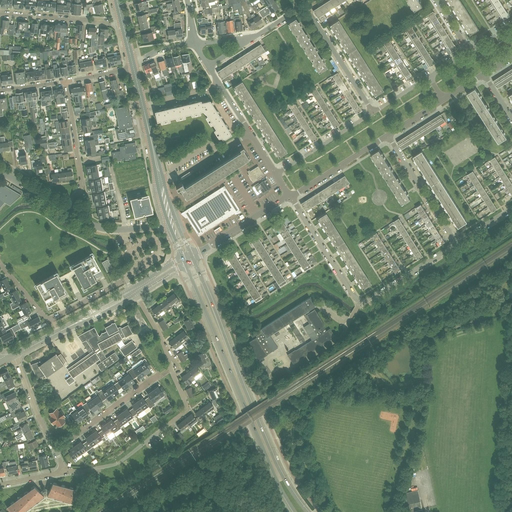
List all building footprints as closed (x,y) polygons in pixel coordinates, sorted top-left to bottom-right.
[(72,9),(71,14),(81,15),(81,5),(79,4),(79,0),(74,0),(75,4),(72,4),(72,9)] [(209,8),(211,8),(218,7),(219,7),(219,6),(218,5),(218,3),(209,5),(208,3),(215,1),(214,0),(206,0),(201,1),(202,4),(200,4),(201,7),(202,7),(208,6),(208,9),(209,8)] [(324,4),(329,11),(332,16),(333,14),(331,10),(334,8),(329,0),(324,4)] [(336,0),(329,0),(334,8),(337,12),(339,11),(336,6),(340,4),(336,0)] [(418,0),(407,0),(415,11),(423,6),(418,0)] [(498,0),(492,4),(489,6),(490,8),(493,6),(495,9),(502,5),(498,0)] [(150,10),(149,10),(148,3),(146,3),(146,1),(141,2),(135,4),(136,11),(143,9),(143,8),(144,7),(145,11),(148,10),(150,10)] [(243,2),(240,2),(241,8),(242,9),(242,14),(247,13),(249,13),(248,7),(246,1),(243,2)] [(461,1),(452,7),(461,21),(470,15),(461,1)] [(240,15),(242,14),(242,9),(241,8),(240,2),(237,3),(234,3),(232,4),(233,7),(233,10),(238,9),(240,15)] [(267,6),(258,12),(262,18),(269,14),(272,12),(278,8),(274,2),(267,6)] [(102,4),(97,5),(96,5),(96,3),(88,5),(84,5),(84,10),(88,10),(88,8),(94,7),(96,13),(104,12),(104,11),(103,6),(102,7),(102,4)] [(324,4),(318,7),(323,15),(326,19),(328,18),(325,13),(329,11),(324,4)] [(495,9),(492,11),(493,13),(497,11),(499,15),(506,10),(502,5),(495,9)] [(318,7),(313,11),(320,23),(322,21),(320,17),(323,15),(318,7)] [(506,10),(499,15),(496,17),(497,18),(500,16),(502,20),(509,16),(506,10)] [(433,11),(423,18),(424,19),(427,17),(430,21),(437,17),(433,11)] [(148,14),(138,16),(139,23),(146,21),(145,17),(148,16),(148,14)] [(258,16),(255,18),(254,15),(251,17),(257,25),(262,22),(258,16)] [(470,15),(461,21),(470,35),(479,29),(470,15)] [(242,30),(241,21),(239,22),(238,16),(234,16),(236,31),(242,30)] [(257,25),(251,17),(249,18),(248,18),(250,21),(248,23),(251,29),(257,25)] [(429,22),(427,23),(428,25),(431,23),(433,26),(430,29),(440,22),(437,17),(430,21),(429,22)] [(295,18),(287,23),(295,36),(303,31),(295,18)] [(9,21),(2,20),(2,28),(1,27),(0,34),(3,34),(4,28),(9,28),(8,35),(14,35),(14,25),(9,25),(9,21)] [(338,20),(329,25),(338,40),(347,34),(338,20)] [(146,21),(139,23),(141,29),(148,28),(146,21)] [(27,30),(28,27),(28,22),(23,22),(22,30),(25,30),(24,36),(30,37),(31,31),(27,30)] [(440,22),(430,29),(431,30),(434,28),(437,32),(435,33),(444,28),(440,22)] [(46,33),(47,30),(47,25),(46,25),(46,24),(44,24),(44,25),(41,24),(40,29),(39,29),(38,41),(41,41),(41,33),(46,33)] [(82,39),(83,30),(83,25),(77,25),(77,28),(74,28),(73,32),(76,33),(79,33),(78,39),(82,39)] [(174,27),(175,30),(175,37),(182,36),(181,26),(174,27)] [(411,26),(401,32),(402,33),(405,31),(408,35),(415,31),(411,26)] [(89,28),(88,34),(92,34),(91,41),(91,47),(94,46),(97,46),(98,37),(98,35),(96,34),(96,28),(89,28)] [(435,33),(434,34),(435,36),(438,33),(440,37),(437,39),(447,33),(444,28),(435,33)] [(98,37),(97,46),(100,45),(102,45),(104,45),(104,37),(107,37),(109,37),(109,33),(108,33),(108,29),(101,29),(100,38),(98,37)] [(154,39),(152,34),(155,33),(154,30),(151,31),(150,31),(151,33),(147,33),(142,35),(144,41),(154,39)] [(303,31),(295,36),(303,48),(311,43),(303,31)] [(408,35),(405,37),(406,39),(409,37),(411,41),(418,36),(415,31),(408,35)] [(447,33),(437,39),(438,41),(441,39),(444,43),(440,45),(450,38),(447,33)] [(347,34),(338,40),(347,54),(356,48),(347,34)] [(411,41),(408,43),(409,44),(412,42),(415,46),(421,42),(418,36),(411,41)] [(450,38),(440,45),(442,47),(445,45),(447,48),(444,50),(441,52),(454,44),(450,38)] [(382,44),(379,46),(380,47),(383,45),(386,49),(392,45),(389,40),(382,44)] [(415,46),(411,48),(413,50),(416,48),(418,51),(415,53),(425,47),(421,42),(415,46)] [(311,43),(303,48),(311,60),(319,55),(311,43)] [(260,44),(255,48),(260,55),(265,52),(260,44)] [(454,44),(441,52),(443,54),(447,52),(448,55),(457,49),(454,44)] [(386,49),(383,51),(384,53),(387,51),(389,55),(396,50),(392,45),(386,49)] [(12,54),(21,53),(21,46),(13,46),(12,54)] [(92,52),(91,47),(89,47),(90,57),(88,57),(88,58),(85,59),(86,62),(87,70),(88,69),(88,70),(89,71),(91,70),(92,69),(93,68),(92,61),(91,57),(93,56),(92,52)] [(425,47),(415,53),(416,55),(419,53),(421,57),(418,59),(428,52),(425,47)] [(255,48),(250,51),(254,59),(260,55),(255,48)] [(356,48),(347,54),(356,68),(365,62),(356,48)] [(389,55),(386,57),(387,58),(390,56),(393,60),(399,56),(396,50),(389,55)] [(250,51),(244,55),(249,62),(254,59),(250,51)] [(116,64),(114,56),(113,52),(107,54),(109,63),(110,63),(111,65),(116,64)] [(428,52),(418,59),(419,60),(422,58),(425,62),(422,64),(432,58),(428,52)] [(244,55),(239,58),(243,66),(249,62),(244,55)] [(319,55),(311,60),(319,73),(327,67),(319,55)] [(179,56),(173,57),(175,65),(178,65),(180,72),(181,72),(182,77),(186,76),(184,70),(183,70),(181,64),(182,64),(181,60),(180,60),(179,56)] [(393,60),(390,62),(391,64),(394,62),(396,65),(403,61),(399,56),(393,60)] [(68,59),(67,62),(68,66),(69,66),(70,73),(72,73),(72,74),(75,73),(76,72),(75,65),(78,65),(77,60),(74,60),(74,62),(71,62),(71,57),(68,57),(68,59)] [(174,65),(173,62),(172,57),(166,59),(167,67),(170,66),(172,72),(173,72),(176,71),(174,66),(173,67),(173,65),(174,65)] [(239,58),(233,62),(238,69),(243,66),(239,58)] [(432,58),(422,64),(423,65),(426,63),(428,68),(435,63),(432,58)] [(166,68),(166,65),(164,60),(158,62),(159,67),(160,70),(162,69),(164,76),(169,75),(168,74),(167,68),(166,68)] [(61,76),(60,71),(59,68),(57,68),(56,61),(52,61),(53,69),(54,69),(55,77),(57,76),(57,77),(57,78),(60,77),(60,76),(61,76)] [(154,61),(149,63),(154,75),(159,73),(157,69),(158,68),(154,61)] [(406,66),(403,61),(396,65),(393,67),(394,69),(397,67),(399,71),(406,66)] [(233,62),(228,65),(232,73),(238,69),(233,62)] [(365,62),(356,68),(365,82),(374,76),(365,62)] [(53,77),(52,68),(49,69),(48,63),(45,64),(45,70),(46,69),(47,78),(49,77),(49,78),(50,79),(53,78),(53,77)] [(149,63),(143,66),(148,78),(151,77),(149,72),(152,71),(154,75),(149,63)] [(228,65),(222,69),(227,76),(232,73),(228,65)] [(33,80),(33,75),(32,72),(29,72),(29,66),(25,67),(26,73),(27,73),(28,80),(31,80),(33,80)] [(397,74),(400,72),(403,76),(410,72),(406,66),(399,71),(396,73),(397,74)] [(222,69),(217,72),(221,79),(227,76),(222,69)] [(26,82),(25,77),(25,72),(14,73),(16,84),(26,82)] [(403,76),(400,78),(401,80),(404,78),(406,82),(413,77),(410,72),(403,76)] [(337,73),(332,76),(335,82),(341,78),(337,73)] [(504,74),(498,77),(503,85),(509,81),(504,74)] [(374,76),(365,82),(374,96),(383,91),(374,76)] [(498,77),(493,81),(498,88),(503,85),(498,77)] [(341,78),(335,82),(339,87),(344,84),(341,78)] [(124,96),(122,90),(119,91),(116,80),(110,81),(112,89),(115,88),(118,98),(124,96)] [(101,82),(99,82),(103,96),(104,100),(107,99),(106,95),(105,94),(108,93),(104,81),(103,81),(102,81),(101,82)] [(242,81),(233,87),(242,101),(251,96),(242,81)] [(164,85),(165,90),(167,95),(174,93),(172,88),(171,83),(164,85)] [(344,84),(339,87),(342,92),(347,89),(344,84)] [(75,103),(79,102),(77,87),(71,88),(72,96),(74,96),(75,103)] [(315,87),(310,90),(313,96),(318,92),(315,87)] [(475,88),(467,94),(475,106),(483,101),(475,88)] [(64,95),(65,95),(65,90),(64,91),(63,89),(62,89),(59,89),(61,103),(67,102),(66,98),(64,98),(64,96),(64,95)] [(347,89),(342,92),(346,98),(351,94),(347,89)] [(34,109),(33,107),(31,92),(25,92),(26,101),(29,101),(32,122),(35,122),(34,109)] [(318,92),(313,96),(317,101),(322,98),(318,92)] [(16,96),(12,97),(12,98),(12,99),(12,100),(12,101),(13,101),(13,102),(13,103),(18,102),(19,107),(18,107),(18,110),(19,110),(21,110),(22,116),(27,115),(26,109),(25,109),(22,93),(16,94),(16,96)] [(351,94),(346,98),(349,103),(354,100),(351,94)] [(251,96),(242,101),(251,115),(260,110),(251,96)] [(322,98),(317,101),(320,106),(325,103),(322,98)] [(219,112),(218,113),(210,100),(202,102),(201,101),(195,102),(194,101),(192,102),(192,103),(179,106),(179,105),(176,106),(177,106),(164,109),(164,108),(161,109),(161,110),(155,112),(157,122),(204,111),(220,136),(223,140),(231,134),(228,129),(229,128),(227,126),(226,126),(219,115),(220,115),(219,112)] [(354,100),(349,103),(352,108),(358,105),(354,100)] [(293,101),(288,104),(291,110),(296,106),(293,101)] [(483,101),(475,106),(483,118),(491,113),(483,101)] [(325,103),(320,106),(323,112),(329,108),(325,103)] [(358,105),(352,108),(356,114),(361,110),(358,105)] [(133,126),(129,106),(115,109),(119,129),(133,126)] [(296,106),(291,110),(295,115),(300,112),(296,106)] [(325,114),(327,117),(332,114),(329,108),(323,112),(319,114),(320,116),(321,117),(325,114)] [(260,110),(251,115),(260,129),(269,124),(260,110)] [(300,112),(295,115),(298,120),(303,117),(300,112)] [(491,113),(483,118),(491,131),(499,125),(491,113)] [(332,114),(327,117),(330,122),(336,119),(332,114)] [(441,114),(435,118),(440,125),(445,122),(441,114)] [(303,117),(298,120),(301,126),(307,122),(303,117)] [(435,118),(430,121),(434,129),(440,125),(435,118)] [(336,119),(330,122),(334,128),(339,125),(336,119)] [(430,121),(424,125),(429,132),(434,129),(430,121)] [(307,122),(301,126),(305,131),(310,128),(307,122)] [(91,128),(96,127),(96,124),(83,126),(84,132),(91,131),(91,128)] [(269,124),(260,129),(269,143),(278,138),(269,124)] [(424,125),(419,128),(423,136),(429,132),(424,125)] [(499,125),(491,131),(499,143),(507,138),(499,125)] [(119,129),(116,129),(118,140),(135,136),(133,126),(119,129)] [(310,128),(305,131),(308,136),(313,133),(310,128)] [(419,128),(413,132),(418,139),(423,136),(419,128)] [(413,132),(408,135),(412,143),(418,139),(413,132)] [(313,133),(308,136),(312,142),(317,139),(313,133)] [(408,135),(402,139),(407,146),(412,143),(408,135)] [(1,137),(3,151),(10,150),(8,142),(5,142),(4,137),(1,137)] [(24,140),(28,142),(32,145),(33,145),(32,142),(31,137),(27,137),(27,139),(24,139),(24,140)] [(278,138),(269,143),(278,157),(287,152),(278,138)] [(402,139),(397,142),(402,150),(407,146),(402,139)] [(125,146),(119,147),(120,151),(112,152),(113,158),(117,157),(117,161),(123,160),(123,158),(125,158),(125,160),(136,158),(135,152),(136,152),(135,149),(136,149),(135,142),(125,144),(125,146)] [(243,150),(244,149),(243,147),(239,149),(241,151),(188,185),(187,184),(184,186),(182,183),(176,187),(178,190),(181,194),(183,194),(186,198),(249,158),(243,150)] [(18,149),(15,150),(16,159),(19,159),(20,165),(21,165),(21,164),(27,163),(27,164),(25,152),(19,153),(18,149)] [(379,150),(371,155),(379,167),(387,162),(379,150)] [(422,151),(413,157),(422,171),(431,166),(422,151)] [(41,162),(35,163),(34,161),(31,161),(32,169),(36,168),(36,175),(43,174),(42,162),(46,161),(45,156),(40,157),(41,162)] [(495,157),(490,160),(493,166),(498,162),(495,157)] [(387,162),(379,167),(387,180),(395,175),(387,162)] [(498,162),(493,166),(497,171),(502,168),(498,162)] [(86,167),(87,173),(99,171),(98,167),(100,166),(100,164),(86,167)] [(253,181),(263,175),(258,166),(248,172),(253,181)] [(431,166),(422,171),(431,185),(440,180),(431,166)] [(73,178),(72,171),(71,168),(68,169),(68,170),(65,171),(65,172),(66,179),(73,178)] [(502,168),(497,171),(500,177),(505,173),(502,168)] [(65,172),(61,173),(61,169),(57,169),(58,170),(59,180),(66,179),(65,172)] [(473,171),(468,175),(471,180),(476,176),(473,171)] [(505,173),(500,177),(503,182),(509,178),(505,173)] [(395,175),(387,180),(395,192),(403,187),(395,175)] [(344,176),(339,179),(344,187),(349,183),(344,176)] [(476,176),(471,180),(475,185),(480,182),(476,176)] [(511,183),(509,178),(503,182),(507,187),(511,184),(511,183)] [(261,195),(272,188),(266,179),(255,186),(261,195)] [(339,179),(333,183),(338,190),(344,187),(339,179)] [(440,180),(431,185),(440,200),(449,194),(440,180)] [(0,207),(4,202),(10,205),(21,195),(0,182),(0,207)] [(480,182),(475,185),(478,191),(483,187),(480,182)] [(333,183),(328,186),(333,194),(338,190),(333,183)] [(328,186),(322,190),(327,197),(333,194),(328,186)] [(403,187),(395,192),(403,204),(411,199),(403,187)] [(483,187),(478,191),(481,196),(487,193),(483,187)] [(184,213),(199,236),(232,214),(238,211),(224,188),(184,213)] [(322,190),(317,193),(322,201),(327,197),(322,190)] [(317,193),(312,197),(316,204),(322,201),(317,193)] [(487,193),(481,196),(485,201),(490,198),(487,193)] [(449,194),(440,200),(449,214),(458,208),(449,194)] [(151,211),(147,195),(141,197),(141,195),(137,196),(138,198),(137,198),(131,199),(135,215),(143,214),(144,213),(151,211)] [(312,197),(306,200),(311,208),(316,204),(312,197)] [(490,198),(485,201),(488,207),(493,203),(490,198)] [(306,200),(301,204),(305,211),(311,208),(306,200)] [(493,203),(488,207),(492,212),(497,209),(493,203)] [(421,204),(411,211),(412,213),(416,210),(417,212),(418,211),(419,213),(424,210),(421,204)] [(458,208),(449,214),(458,228),(467,222),(458,208)] [(424,210),(419,213),(422,218),(428,215),(424,210)] [(112,211),(110,211),(98,213),(99,219),(113,217),(112,211)] [(326,213),(317,218),(326,233),(335,227),(326,213)] [(428,215),(422,218),(426,223),(431,220),(428,215)] [(399,218),(394,222),(397,227),(402,224),(399,218)] [(431,220),(426,223),(429,229),(434,226),(431,220)] [(281,221),(275,225),(280,233),(287,229),(281,221)] [(402,224),(397,227),(400,232),(406,229),(402,224)] [(434,226),(429,229),(433,234),(438,231),(434,226)] [(335,227),(326,233),(335,247),(344,241),(335,227)] [(287,229),(280,233),(283,239),(290,234),(287,229)] [(406,229),(400,232),(404,238),(409,234),(406,229)] [(438,231),(433,234),(436,240),(441,236),(438,231)] [(377,232),(372,236),(375,241),(380,238),(377,232)] [(290,234),(283,239),(287,244),(294,240),(290,234)] [(409,234),(404,238),(407,243),(412,240),(409,234)] [(257,236),(250,240),(255,249),(262,244),(257,236)] [(441,236),(436,240),(440,245),(445,242),(441,236)] [(380,238),(375,241),(378,246),(384,243),(380,238)] [(294,240),(287,244),(290,249),(297,245),(294,240)] [(412,240),(407,243),(411,248),(416,245),(412,240)] [(344,241),(335,247),(344,261),(353,255),(344,241)] [(384,243),(378,246),(382,252),(387,248),(384,243)] [(262,244),(255,249),(259,254),(266,250),(262,244)] [(297,245),(290,249),(294,255),(301,251),(297,245)] [(416,245),(411,248),(414,254),(419,250),(416,245)] [(387,248),(382,252),(385,257),(390,254),(387,248)] [(266,250),(259,254),(262,260),(269,255),(266,250)] [(419,250),(414,254),(418,259),(423,256),(419,250)] [(301,251),(294,255),(297,260),(304,256),(301,251)] [(233,252),(226,256),(231,264),(238,260),(233,252)] [(390,254),(385,257),(389,262),(394,259),(390,254)] [(91,258),(90,255),(74,264),(75,266),(73,267),(74,270),(75,270),(77,275),(77,276),(82,285),(85,284),(86,286),(91,283),(91,282),(96,280),(96,279),(95,277),(93,274),(93,273),(96,272),(100,269),(96,261),(93,256),(91,258)] [(269,255),(262,260),(266,265),(273,261),(269,255)] [(353,255),(344,261),(353,275),(362,269),(353,255)] [(304,256),(297,260),(301,266),(308,261),(304,256)] [(111,265),(108,259),(102,262),(105,268),(111,265)] [(394,259),(389,262),(392,268),(397,265),(394,259)] [(238,260),(231,264),(234,270),(241,265),(238,260)] [(273,261),(266,265),(269,270),(276,266),(273,261)] [(308,261),(301,266),(304,271),(311,267),(308,261)] [(241,265),(234,270),(238,275),(245,271),(241,265)] [(397,265),(392,268),(396,274),(401,270),(397,265)] [(276,266),(269,270),(273,276),(280,272),(276,266)] [(362,269),(353,275),(362,289),(371,284),(362,269)] [(245,271),(238,275),(241,281),(248,276),(245,271)] [(280,272),(273,276),(276,281),(283,277),(280,272)] [(50,305),(56,302),(54,298),(59,296),(59,295),(65,291),(64,289),(65,288),(62,284),(62,283),(59,278),(58,275),(56,276),(55,274),(39,283),(40,285),(38,286),(47,304),(49,303),(50,305)] [(248,276),(241,281),(245,286),(252,282),(248,276)] [(283,277),(276,281),(280,287),(287,283),(283,277)] [(5,296),(10,293),(9,291),(11,289),(6,278),(0,281),(6,292),(3,294),(5,296)] [(252,282),(245,286),(248,292),(255,287),(252,282)] [(255,287),(248,292),(252,297),(259,293),(255,287)] [(12,310),(20,305),(19,303),(22,301),(16,291),(10,293),(5,296),(10,294),(16,304),(11,307),(12,310)] [(259,293),(252,297),(255,303),(262,298),(259,293)] [(174,294),(167,299),(171,305),(175,303),(176,304),(180,301),(174,294)] [(293,364),(335,337),(330,329),(326,331),(323,326),(325,325),(324,325),(314,310),(315,310),(314,309),(313,310),(312,308),(315,306),(309,298),(261,329),(251,335),(253,339),(247,343),(259,363),(264,360),(263,357),(277,348),(269,335),(303,314),(309,324),(304,327),(312,340),(296,351),(295,350),(287,355),(293,364)] [(167,299),(160,305),(163,309),(165,312),(172,306),(171,305),(167,299)] [(25,320),(30,317),(29,315),(32,313),(26,303),(20,305),(12,310),(20,306),(26,316),(23,318),(25,320)] [(154,307),(152,309),(153,310),(152,310),(156,315),(163,309),(160,305),(155,308),(154,307)] [(30,317),(25,320),(27,325),(30,324),(32,328),(33,327),(34,328),(35,329),(38,327),(38,326),(37,325),(41,323),(38,317),(32,320),(30,317)] [(191,321),(190,318),(184,321),(188,329),(194,327),(194,326),(197,325),(194,320),(191,321)] [(106,358),(103,353),(102,350),(122,339),(122,338),(125,337),(132,333),(128,325),(121,328),(119,327),(118,328),(115,322),(113,323),(112,323),(111,324),(105,328),(107,331),(103,333),(102,333),(100,336),(99,336),(94,327),(78,336),(90,353),(67,369),(72,376),(66,380),(67,382),(74,377),(100,359),(101,362),(97,365),(101,371),(119,358),(115,352),(106,358)] [(6,330),(0,333),(6,331),(7,333),(1,337),(4,342),(8,340),(9,341),(10,342),(13,341),(13,339),(12,338),(13,338),(11,334),(14,332),(11,327),(6,331),(6,330)] [(180,333),(176,337),(180,341),(182,344),(186,341),(188,343),(191,341),(187,335),(187,336),(184,331),(183,331),(182,330),(179,332),(180,333)] [(180,341),(176,337),(172,340),(171,338),(169,340),(170,342),(169,342),(173,347),(175,349),(182,344),(180,341)] [(120,349),(125,356),(137,348),(132,340),(120,349)] [(211,365),(209,360),(206,352),(197,356),(200,364),(203,363),(205,368),(211,365)] [(40,361),(31,365),(36,378),(44,374),(46,377),(67,362),(61,354),(58,356),(56,353),(41,363),(40,361)] [(138,366),(145,375),(147,373),(147,374),(150,372),(149,371),(150,371),(148,369),(151,367),(145,359),(142,360),(143,362),(138,366)] [(143,376),(145,375),(138,366),(133,369),(132,367),(129,369),(135,378),(138,376),(139,378),(140,378),(141,379),(143,377),(143,376)] [(196,366),(189,372),(193,377),(195,379),(195,380),(203,375),(202,374),(196,366)] [(133,380),(135,378),(129,369),(126,371),(128,373),(123,377),(129,386),(131,384),(132,385),(134,383),(134,382),(133,380)] [(5,381),(11,378),(7,371),(1,374),(2,374),(0,374),(0,378),(2,382),(5,381)] [(189,372),(182,377),(185,382),(183,383),(185,386),(188,384),(188,385),(195,379),(189,372)] [(118,381),(116,383),(120,389),(122,387),(124,389),(125,389),(125,390),(128,388),(127,387),(129,386),(123,377),(121,374),(116,378),(118,381)] [(99,375),(91,381),(93,384),(101,379),(99,375)] [(0,387),(7,384),(9,388),(14,385),(11,378),(5,381),(2,382),(0,383),(0,387)] [(203,387),(205,390),(207,389),(208,389),(213,387),(209,382),(203,387)] [(117,391),(120,389),(116,383),(113,385),(112,384),(107,388),(114,397),(116,395),(116,396),(119,394),(118,394),(119,393),(117,391)] [(153,390),(159,400),(164,396),(163,395),(166,393),(162,387),(159,389),(158,387),(157,387),(154,388),(154,389),(153,390)] [(221,396),(217,387),(209,391),(213,399),(221,396)] [(112,398),(114,397),(107,388),(102,391),(103,393),(100,394),(98,392),(104,400),(107,398),(108,400),(109,400),(110,401),(112,399),(112,398)] [(159,400),(153,390),(151,392),(150,391),(148,393),(148,394),(147,394),(149,397),(147,398),(153,407),(155,405),(153,402),(158,399),(159,400)] [(19,406),(21,405),(14,392),(5,397),(4,393),(0,394),(0,399),(3,399),(4,401),(5,401),(10,412),(14,410),(20,408),(19,406)] [(102,402),(104,400),(98,392),(96,394),(97,395),(92,399),(98,408),(100,406),(101,407),(103,405),(103,404),(102,402)] [(153,407),(147,398),(144,400),(142,398),(141,398),(138,399),(139,400),(137,401),(144,411),(144,410),(143,410),(148,406),(150,404),(152,407),(153,407)] [(96,409),(98,408),(92,399),(84,404),(89,411),(91,409),(93,411),(94,411),(94,412),(97,410),(96,409)] [(138,414),(144,411),(137,401),(135,403),(135,402),(132,404),(133,405),(132,405),(134,408),(131,410),(135,415),(138,413),(138,414)] [(210,402),(203,408),(206,413),(214,407),(210,402)] [(86,413),(89,411),(84,404),(76,410),(83,419),(85,417),(85,418),(88,416),(87,416),(88,415),(86,413)] [(203,408),(195,414),(201,421),(205,418),(203,415),(206,413),(203,408)] [(52,417),(50,418),(53,423),(55,422),(58,426),(65,422),(62,417),(64,416),(61,411),(58,413),(56,409),(50,413),(52,417)] [(81,420),(83,419),(76,410),(75,409),(70,413),(70,414),(68,415),(70,416),(70,417),(74,422),(76,420),(78,422),(79,423),(81,421),(81,420)] [(135,415),(131,410),(129,411),(127,409),(126,409),(123,410),(124,411),(122,412),(128,422),(133,418),(132,417),(135,415)] [(13,418),(17,416),(19,421),(27,418),(27,417),(25,414),(24,411),(21,413),(21,412),(16,414),(14,410),(10,412),(0,417),(0,418),(2,422),(11,417),(12,418),(12,417),(13,418)] [(121,427),(128,422),(122,412),(120,414),(119,413),(117,415),(117,416),(116,416),(118,419),(116,420),(121,428),(121,427)] [(196,420),(195,419),(196,419),(192,414),(185,419),(188,424),(190,426),(192,424),(191,422),(193,421),(193,422),(196,420)] [(181,430),(188,424),(185,419),(177,425),(181,430)] [(121,428),(116,420),(113,422),(111,420),(110,420),(108,421),(108,422),(106,423),(113,434),(121,428)] [(21,434),(30,429),(27,423),(20,426),(22,429),(17,431),(19,435),(21,434)] [(113,434),(106,423),(104,425),(104,424),(101,426),(102,427),(101,427),(103,430),(100,431),(104,437),(106,440),(109,438),(108,436),(113,433),(113,434)] [(142,425),(135,431),(137,434),(145,428),(144,427),(142,425)] [(35,438),(33,436),(34,436),(33,436),(30,429),(21,434),(19,435),(15,437),(17,440),(21,438),(22,438),(22,439),(23,439),(23,440),(24,440),(25,440),(26,440),(30,438),(31,440),(35,438)] [(104,437),(100,431),(98,433),(96,431),(95,431),(92,432),(93,433),(91,435),(97,444),(102,440),(102,439),(104,437)] [(89,449),(97,444),(91,435),(89,436),(88,435),(86,437),(86,438),(85,438),(87,441),(85,442),(89,449)] [(89,449),(85,442),(82,444),(80,442),(79,442),(77,443),(77,444),(75,446),(82,455),(89,449)] [(82,455),(75,446),(73,447),(73,446),(70,448),(71,449),(70,449),(72,451),(69,453),(75,462),(78,460),(76,457),(81,454),(82,455)] [(46,458),(46,455),(40,456),(40,454),(37,455),(38,460),(40,459),(42,467),(49,465),(47,458),(46,458)] [(28,462),(30,469),(37,468),(35,458),(31,459),(32,461),(28,462)] [(30,469),(28,462),(28,460),(24,460),(24,459),(20,459),(22,471),(30,469)] [(9,474),(18,472),(15,461),(9,462),(9,461),(5,462),(6,467),(7,467),(9,474)] [(78,492),(78,491),(69,487),(69,489),(61,485),(61,486),(53,483),(49,491),(46,492),(46,489),(44,490),(44,492),(41,493),(35,486),(29,492),(28,491),(27,492),(22,497),(21,496),(15,502),(14,501),(8,508),(12,511),(37,511),(35,510),(72,503),(77,491),(78,492)] [(418,490),(405,493),(407,504),(405,505),(406,511),(413,511),(422,510),(420,501),(418,490)]
